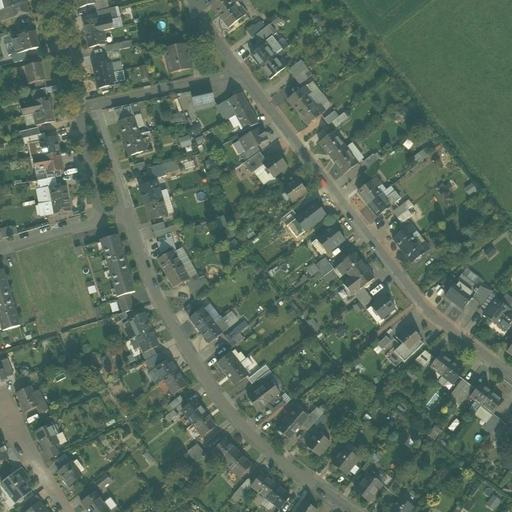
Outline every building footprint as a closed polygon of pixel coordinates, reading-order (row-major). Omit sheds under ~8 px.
[(1,0),(4,9),(26,3),(25,0),(1,0)] [(96,0),(76,0),(79,8),(95,4),(95,1),(96,0)] [(95,4),(97,11),(108,8),(108,7),(106,1),(106,0),(96,0),(95,1),(95,4)] [(192,0),(187,2),(191,19),(208,7),(202,0),(192,0)] [(233,6),(232,5),(228,0),(215,0),(210,4),(219,16),(233,6)] [(237,11),(242,7),(237,2),(232,5),(233,6),(233,5),(237,11)] [(29,13),(26,3),(4,9),(0,10),(0,13),(2,21),(29,13)] [(233,5),(233,6),(219,16),(229,28),(247,14),(242,7),(237,11),(233,5)] [(118,6),(114,7),(117,19),(111,20),(113,30),(122,28),(118,6)] [(114,7),(108,8),(97,11),(99,19),(99,20),(100,22),(111,20),(117,19),(114,7)] [(318,14),(311,16),(313,24),(320,22),(318,14)] [(85,36),(86,35),(105,31),(113,30),(111,20),(100,22),(99,20),(99,19),(83,23),(85,36)] [(251,39),(256,35),(264,29),(259,23),(246,32),(251,39)] [(269,25),(264,29),(256,35),(262,43),(271,36),(272,37),(276,34),(269,25)] [(107,41),(105,31),(86,35),(89,48),(106,44),(105,41),(107,41)] [(16,54),(24,52),(38,48),(33,32),(11,38),(12,42),(14,47),(16,54)] [(186,44),(187,49),(194,47),(191,34),(184,36),(186,44)] [(251,55),(261,67),(275,57),(273,55),(281,49),(276,43),(272,37),(271,36),(262,43),(263,45),(251,55)] [(282,38),(276,43),(281,49),(273,55),(275,57),(288,46),(282,38)] [(131,40),(122,42),(123,49),(132,47),(131,40)] [(14,47),(12,42),(5,44),(8,56),(10,55),(16,54),(14,47)] [(105,46),(107,52),(121,49),(123,49),(122,42),(105,46)] [(164,49),(170,73),(191,68),(187,49),(186,44),(164,49)] [(121,49),(107,52),(108,61),(109,61),(123,58),(121,49)] [(10,55),(13,64),(26,60),(24,52),(16,54),(10,55)] [(279,62),(275,57),(261,67),(270,79),(288,65),(283,59),(279,62)] [(92,64),(95,77),(113,73),(111,63),(109,63),(109,61),(108,61),(92,64)] [(120,61),(111,63),(113,73),(122,71),(120,61)] [(289,70),(295,78),(307,69),(300,61),(289,70)] [(26,76),(28,85),(34,83),(45,81),(41,63),(24,67),(26,76)] [(139,68),(142,79),(149,78),(146,66),(139,68)] [(18,86),(28,85),(24,67),(14,69),(18,86)] [(311,75),(307,69),(295,78),(299,84),(311,75)] [(122,71),(113,73),(115,82),(125,80),(122,71)] [(113,83),(115,82),(113,73),(95,77),(98,89),(114,85),(113,83)] [(34,83),(36,91),(45,89),(46,88),(45,81),(34,83)] [(29,92),(36,91),(34,83),(28,85),(29,92)] [(306,96),(311,102),(321,94),(313,84),(305,86),(310,93),(306,96)] [(287,100),(297,113),(311,102),(306,96),(310,93),(305,86),(287,100)] [(191,91),(194,106),(214,102),(211,87),(191,91)] [(48,100),(45,89),(36,91),(31,92),(33,103),(48,100)] [(241,94),(228,101),(236,116),(249,108),(241,94)] [(328,103),(321,94),(311,102),(315,107),(319,104),(324,111),(328,103)] [(24,117),(33,115),(52,111),(49,99),(48,100),(33,103),(22,105),(24,117)] [(228,119),(236,116),(228,101),(219,106),(227,120),(228,119)] [(214,102),(194,106),(195,111),(215,107),(214,102)] [(315,107),(311,102),(297,113),(306,125),(310,122),(319,115),(324,111),(319,104),(315,107)] [(113,108),(118,123),(139,116),(135,103),(113,108)] [(411,111),(403,106),(398,114),(406,119),(411,111)] [(258,124),(249,108),(236,116),(243,129),(244,131),(252,127),(258,124)] [(54,122),(52,111),(33,115),(35,123),(35,126),(54,122)] [(327,126),(331,123),(338,118),(334,112),(323,120),(327,126)] [(181,114),(169,115),(170,124),(182,123),(181,114)] [(343,114),(338,118),(331,123),(336,129),(348,120),(343,114)] [(26,125),(35,123),(33,115),(24,117),(26,125)] [(322,129),(327,126),(323,120),(319,115),(310,122),(322,129)] [(118,123),(124,139),(140,134),(139,129),(143,128),(139,116),(118,123)] [(236,116),(228,119),(233,129),(238,126),(241,130),(243,129),(236,116)] [(203,131),(198,124),(190,128),(195,136),(203,131)] [(244,131),(247,136),(255,132),(252,127),(244,131)] [(19,132),(21,139),(38,135),(37,128),(19,132)] [(246,151),(256,145),(267,139),(261,129),(255,132),(247,136),(244,138),(240,141),(246,151)] [(319,143),(331,159),(345,149),(333,133),(319,143)] [(142,139),(140,134),(124,139),(130,157),(151,150),(147,139),(147,138),(142,139)] [(40,141),(38,135),(21,139),(22,145),(30,144),(40,142),(40,141)] [(192,145),(189,136),(178,139),(181,148),(192,145)] [(203,136),(195,139),(197,146),(205,142),(203,136)] [(30,144),(33,159),(43,157),(60,153),(57,137),(40,141),(40,142),(30,144)] [(246,151),(240,141),(232,145),(238,155),(240,154),(246,151)] [(352,143),(345,149),(357,164),(364,159),(352,143)] [(240,154),(245,163),(259,153),(260,152),(256,145),(246,151),(240,154)] [(357,164),(345,149),(331,159),(344,175),(357,164)] [(422,150),(413,157),(419,164),(428,157),(422,150)] [(259,153),(260,152),(259,153),(245,163),(243,164),(251,175),(254,172),(263,165),(267,162),(259,153)] [(45,165),(46,170),(63,167),(60,153),(43,157),(45,165)] [(263,165),(273,178),(287,167),(277,154),(267,162),(263,165)] [(362,163),(366,169),(377,160),(373,155),(362,163)] [(34,167),(45,165),(43,157),(33,159),(34,167)] [(214,158),(204,162),(208,170),(217,166),(214,158)] [(176,161),(166,163),(169,173),(178,170),(176,161)] [(133,165),(135,172),(146,169),(144,162),(133,165)] [(153,167),(156,178),(170,175),(169,173),(166,163),(153,167)] [(376,164),(360,176),(364,181),(380,168),(376,164)] [(263,165),(254,172),(264,185),(273,178),(263,165)] [(46,170),(35,172),(37,181),(47,179),(46,172),(46,170)] [(46,172),(47,179),(55,178),(59,177),(58,170),(46,172)] [(57,186),(55,178),(47,179),(37,181),(39,189),(48,187),(57,186)] [(358,192),(367,204),(381,194),(376,188),(380,184),(376,178),(358,192)] [(270,188),(276,195),(283,190),(287,187),(280,179),(270,188)] [(283,190),(293,203),(307,192),(297,179),(287,187),(283,190)] [(140,186),(145,205),(163,200),(160,192),(157,181),(140,186)] [(376,188),(381,194),(385,191),(380,184),(376,188)] [(448,184),(438,192),(443,199),(454,192),(448,184)] [(478,192),(471,184),(464,189),(470,198),(478,192)] [(41,204),(51,202),(69,199),(67,186),(48,190),(50,202),(41,204)] [(385,191),(381,194),(385,199),(390,195),(395,191),(391,186),(385,191)] [(48,187),(39,189),(38,189),(41,204),(50,202),(48,190),(48,187)] [(167,190),(160,192),(163,200),(169,198),(167,190)] [(395,191),(390,195),(395,202),(400,198),(395,191)] [(376,216),(395,202),(390,195),(385,199),(381,194),(367,204),(376,216)] [(163,200),(168,215),(174,214),(169,198),(163,200)] [(69,199),(51,202),(53,215),(60,214),(61,217),(65,216),(65,213),(71,212),(69,199)] [(168,215),(163,200),(145,205),(150,221),(168,215)] [(392,212),(397,218),(409,209),(412,207),(407,200),(392,212)] [(43,217),(53,215),(51,202),(41,204),(43,217)] [(296,218),(306,231),(325,216),(315,203),(300,215),(296,218)] [(283,218),(288,224),(296,218),(300,215),(295,209),(283,218)] [(413,214),(409,209),(397,218),(401,223),(413,214)] [(226,221),(223,215),(215,218),(219,231),(224,228),(229,225),(226,221)] [(152,226),(156,238),(166,235),(164,229),(162,223),(152,226)] [(177,225),(164,229),(166,235),(179,230),(177,225)] [(237,236),(229,225),(224,228),(232,238),(237,236)] [(393,239),(402,251),(416,240),(411,235),(415,231),(410,225),(393,239)] [(0,229),(0,230),(0,232),(3,239),(19,234),(16,226),(12,227),(12,226),(0,229)] [(327,252),(328,253),(344,240),(333,227),(317,240),(327,252)] [(411,235),(416,240),(420,237),(415,231),(411,235)] [(168,240),(166,235),(156,238),(158,243),(168,240)] [(101,241),(118,298),(129,294),(135,292),(118,236),(101,241)] [(424,242),(420,237),(416,240),(419,245),(424,242)] [(168,240),(158,243),(162,257),(174,251),(170,239),(168,240)] [(235,239),(228,244),(234,252),(240,247),(235,239)] [(327,252),(317,240),(311,244),(321,256),(327,252)] [(419,245),(416,240),(402,251),(411,262),(429,248),(424,242),(419,245)] [(174,251),(182,266),(185,264),(189,262),(180,247),(174,251)] [(490,247),(483,252),(488,260),(496,254),(490,247)] [(157,260),(166,275),(182,266),(174,251),(162,257),(157,260)] [(57,309),(59,316),(77,311),(60,254),(43,259),(45,266),(38,268),(51,311),(57,309)] [(347,273),(350,277),(364,267),(354,254),(340,264),(347,273)] [(316,265),(320,270),(329,263),(325,258),(316,265)] [(197,276),(189,262),(185,264),(188,270),(185,272),(190,280),(197,276)] [(334,269),(329,263),(320,270),(324,276),(334,269)] [(185,264),(182,266),(166,275),(174,289),(187,281),(190,280),(185,272),(188,270),(185,264)] [(320,270),(316,265),(315,264),(306,271),(311,277),(313,275),(320,270)] [(342,277),(347,273),(340,264),(336,268),(342,277)] [(364,267),(350,277),(359,289),(360,290),(363,288),(374,280),(364,267)] [(338,275),(334,269),(324,276),(322,278),(327,283),(338,275)] [(461,276),(479,289),(482,284),(484,282),(466,269),(461,276)] [(324,276),(320,270),(313,275),(318,281),(322,278),(324,276)] [(0,272),(0,302),(12,299),(3,272),(0,272)] [(187,281),(196,298),(210,286),(203,272),(197,276),(190,280),(187,281)] [(308,280),(304,275),(302,277),(302,278),(299,280),(300,281),(294,286),(296,289),(308,280)] [(456,282),(474,296),(479,289),(461,276),(456,282)] [(359,289),(350,277),(342,284),(352,296),(353,294),(359,289)] [(456,282),(445,296),(463,310),(471,299),(474,296),(456,282)] [(474,296),(471,299),(481,306),(488,296),(492,292),(482,284),(479,289),(474,296)] [(95,285),(87,288),(89,295),(97,292),(95,285)] [(353,294),(359,301),(368,294),(363,288),(360,290),(359,289),(353,294)] [(492,292),(488,296),(494,300),(495,299),(498,295),(492,291),(492,292)] [(123,314),(125,313),(134,310),(129,294),(118,298),(123,314)] [(373,300),(368,294),(359,301),(364,307),(373,300)] [(499,303),(506,308),(511,299),(511,298),(506,294),(499,303)] [(384,296),(370,306),(377,314),(378,313),(382,318),(394,308),(384,296)] [(494,300),(488,296),(481,306),(479,309),(484,313),(494,300)] [(20,327),(12,299),(0,302),(0,321),(3,333),(20,327)] [(499,303),(495,299),(494,300),(484,313),(483,315),(499,326),(510,311),(506,308),(499,303)] [(119,311),(116,302),(109,304),(112,313),(119,311)] [(364,309),(359,303),(353,308),(358,314),(364,309)] [(184,311),(189,318),(199,311),(193,304),(184,311)] [(210,305),(204,310),(213,322),(215,325),(222,319),(210,305)] [(376,322),(382,318),(378,313),(377,314),(370,306),(366,310),(376,322)] [(189,318),(200,332),(213,322),(204,310),(202,308),(199,311),(189,318)] [(298,317),(291,308),(285,313),(292,321),(298,317)] [(499,326),(505,331),(511,321),(511,312),(510,311),(499,326)] [(231,312),(224,317),(227,321),(224,323),(229,328),(238,321),(231,312)] [(128,319),(125,313),(123,314),(113,318),(116,324),(128,319)] [(129,321),(136,337),(151,330),(144,314),(129,321)] [(222,319),(215,325),(222,334),(229,328),(224,323),(227,321),(224,317),(222,319)] [(319,327),(312,319),(307,323),(313,331),(319,327)] [(122,324),(129,340),(136,337),(129,321),(122,324)] [(224,338),(228,343),(238,335),(249,326),(245,321),(224,338)] [(222,334),(215,325),(213,322),(200,332),(209,344),(222,334)] [(347,334),(343,326),(335,331),(340,338),(347,334)] [(398,339),(402,344),(408,350),(419,340),(420,339),(410,328),(398,339)] [(159,346),(151,330),(136,337),(140,346),(144,353),(154,348),(159,346)] [(241,339),(238,335),(228,343),(231,347),(241,339)] [(136,337),(129,340),(134,349),(140,346),(136,337)] [(377,345),(382,350),(391,342),(386,337),(377,345)] [(404,362),(423,344),(419,340),(408,350),(402,344),(394,351),(404,362)] [(141,354),(145,362),(157,355),(154,348),(144,353),(141,354)] [(234,350),(230,353),(239,365),(245,360),(246,359),(240,352),(238,355),(234,350)] [(415,360),(425,368),(433,357),(425,351),(415,360)] [(161,352),(157,355),(145,362),(148,367),(164,358),(161,352)] [(217,364),(226,375),(239,365),(230,353),(217,364)] [(431,367),(442,376),(452,363),(441,354),(431,367)] [(132,355),(126,358),(128,364),(135,361),(132,355)] [(156,369),(163,380),(177,372),(169,360),(156,369)] [(245,360),(239,365),(244,371),(250,366),(245,360)] [(1,363),(7,379),(13,377),(7,361),(1,363)] [(464,372),(452,363),(442,376),(447,380),(453,385),(464,372)] [(244,371),(239,365),(226,375),(235,387),(248,376),(244,371)] [(275,377),(270,371),(266,366),(249,380),(253,384),(258,380),(263,386),(270,381),(275,377)] [(163,380),(156,369),(148,373),(155,385),(163,380)] [(186,387),(177,372),(163,380),(173,396),(186,387)] [(443,387),(447,380),(442,376),(437,382),(443,387)] [(448,398),(453,402),(468,383),(462,379),(448,398)] [(270,381),(263,386),(273,399),(279,395),(280,394),(270,381)] [(474,387),(468,383),(453,402),(459,406),(474,387)] [(477,403),(481,406),(492,393),(480,384),(470,397),(477,403)] [(266,405),(273,399),(263,386),(248,398),(258,411),(266,405)] [(17,395),(26,413),(35,409),(45,404),(39,391),(34,393),(31,387),(17,395)] [(503,401),(492,393),(481,406),(493,415),(503,401)] [(266,405),(269,408),(282,398),(279,395),(273,399),(266,405)] [(166,408),(170,413),(175,409),(182,403),(178,398),(166,408)] [(269,408),(273,414),(286,404),(282,398),(269,408)] [(182,410),(192,425),(205,415),(194,401),(182,410)] [(472,409),(476,413),(481,406),(477,403),(472,409)] [(35,409),(37,414),(48,409),(45,404),(35,409)] [(318,409),(323,413),(327,408),(322,404),(318,409)] [(493,415),(481,406),(476,413),(474,415),(486,424),(493,415)] [(307,419),(308,417),(297,408),(296,409),(307,419)] [(323,413),(318,409),(317,408),(313,412),(319,417),(323,413)] [(179,414),(175,409),(170,413),(166,416),(170,421),(179,414)] [(277,430),(289,440),(299,429),(301,426),(307,419),(296,409),(288,418),(287,417),(282,423),(283,424),(277,430)] [(307,431),(314,423),(319,417),(313,412),(313,411),(308,417),(307,419),(301,426),(303,427),(307,431)] [(323,413),(319,417),(314,423),(319,428),(328,417),(323,413)] [(215,428),(205,415),(192,425),(202,438),(215,428)] [(493,415),(486,424),(482,429),(484,430),(495,417),(493,415)] [(501,421),(495,416),(495,417),(484,430),(490,435),(500,422),(501,421)] [(112,417),(104,422),(107,427),(115,423),(112,417)] [(506,426),(500,422),(490,435),(489,436),(495,441),(506,426)] [(54,446),(60,444),(56,437),(59,436),(53,424),(35,433),(45,451),(54,446)] [(435,426),(427,436),(434,441),(442,431),(435,426)] [(306,446),(318,456),(330,443),(318,432),(306,446)] [(61,434),(59,436),(56,437),(60,444),(61,445),(66,442),(61,434)] [(212,452),(225,465),(237,453),(224,440),(212,452)] [(189,451),(193,456),(203,448),(199,443),(189,451)] [(349,443),(344,448),(351,454),(356,449),(349,443)] [(45,451),(49,459),(58,454),(54,446),(45,451)] [(462,453),(453,446),(449,451),(458,458),(462,453)] [(206,453),(203,448),(193,456),(197,460),(206,453)] [(332,464),(346,476),(349,471),(354,465),(359,460),(351,454),(344,448),(332,464)] [(155,462),(148,452),(143,456),(150,465),(155,462)] [(251,466),(237,453),(225,465),(239,479),(251,466)] [(374,453),(370,459),(375,462),(379,461),(374,453)] [(59,464),(63,469),(72,462),(68,457),(59,464)] [(10,469),(6,459),(0,462),(0,477),(7,471),(10,469)] [(361,470),(366,473),(375,462),(370,459),(361,470)] [(77,460),(72,463),(80,473),(85,470),(77,460)] [(59,472),(70,487),(76,481),(75,479),(81,474),(80,473),(72,463),(72,462),(63,469),(59,472)] [(359,469),(354,465),(349,471),(354,475),(359,469)] [(21,468),(16,472),(25,484),(31,480),(21,468)] [(0,477),(0,480),(2,483),(5,481),(11,476),(7,471),(0,477)] [(11,476),(5,481),(15,494),(12,497),(16,503),(31,492),(25,484),(16,472),(11,476)] [(95,483),(101,490),(112,481),(106,474),(95,483)] [(355,491),(369,502),(382,485),(376,481),(368,474),(355,491)] [(251,488),(258,493),(265,499),(275,485),(261,475),(254,484),(251,488)] [(381,475),(376,481),(382,485),(387,479),(381,475)] [(248,479),(241,486),(246,491),(251,488),(254,484),(248,479)] [(11,498),(12,497),(15,494),(5,481),(2,483),(0,485),(11,498)] [(388,490),(394,494),(400,486),(394,481),(388,490)] [(289,496),(275,485),(265,499),(273,505),(279,509),(289,496)] [(238,500),(246,491),(241,486),(233,496),(238,500)] [(82,503),(88,511),(110,511),(103,503),(95,493),(82,503)] [(260,504),(265,499),(258,493),(251,503),(257,508),(260,504)] [(27,503),(32,508),(40,502),(42,500),(37,494),(27,503)] [(493,495),(485,505),(493,511),(501,501),(493,495)] [(110,498),(103,503),(110,511),(116,508),(117,506),(110,498)] [(390,511),(409,511),(413,507),(400,498),(390,511)] [(273,505),(265,499),(260,504),(269,511),(273,505)] [(470,500),(463,509),(467,511),(469,511),(475,503),(470,500)] [(295,511),(315,511),(317,511),(303,501),(295,511)] [(27,511),(48,511),(40,502),(32,508),(27,511)]
